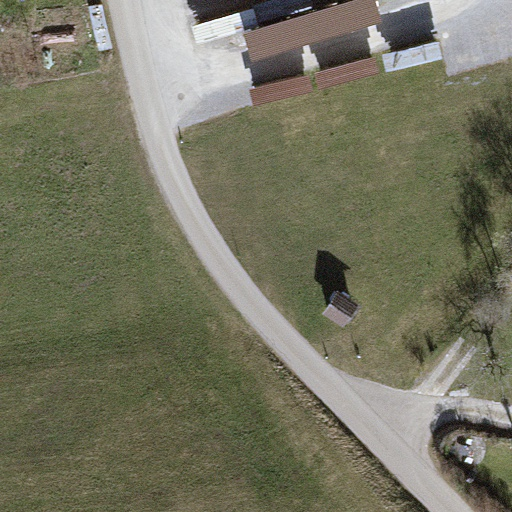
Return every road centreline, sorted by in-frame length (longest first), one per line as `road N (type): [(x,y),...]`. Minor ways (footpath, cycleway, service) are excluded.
road 1 (tertiary): [(119,0),(159,167),(310,386)]
road 2 (residential): [(310,386),(511,429)]
road 3 (tertiary): [(310,386),(444,511)]
